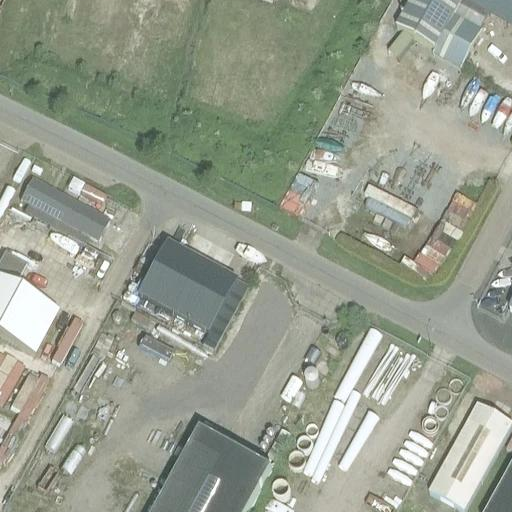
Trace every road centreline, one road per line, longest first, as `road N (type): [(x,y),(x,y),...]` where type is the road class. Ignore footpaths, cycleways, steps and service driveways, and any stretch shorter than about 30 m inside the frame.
road 1 (unclassified): [(439,332),(0,109)]
road 2 (unclassified): [(439,332),(511,201)]
